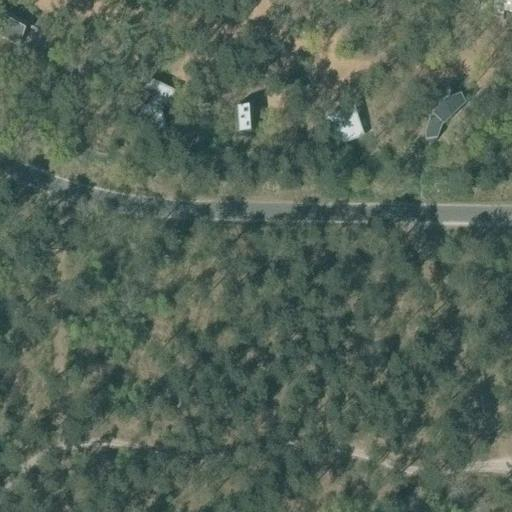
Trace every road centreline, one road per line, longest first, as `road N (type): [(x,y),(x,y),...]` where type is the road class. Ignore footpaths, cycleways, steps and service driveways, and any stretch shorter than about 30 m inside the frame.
road 1 (unclassified): [(511,215),(139,206),(56,188),(0,162)]
road 2 (track): [(262,0),(278,44),(363,65),(471,61),(511,44)]
road 3 (track): [(278,44),(121,11),(65,17)]
